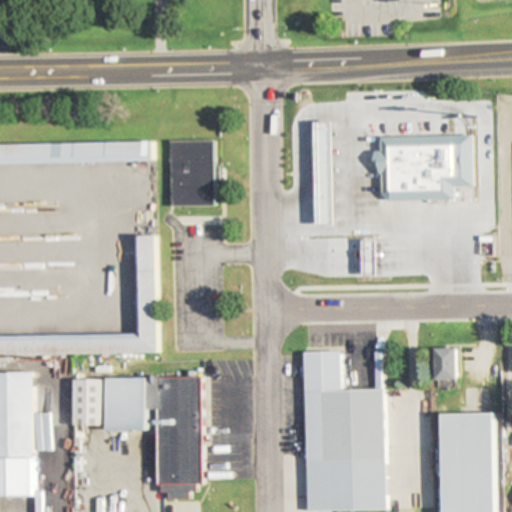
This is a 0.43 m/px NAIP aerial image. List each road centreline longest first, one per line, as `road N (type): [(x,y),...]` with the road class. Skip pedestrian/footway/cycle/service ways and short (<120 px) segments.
road 1 (secondary): [(0,72),(511,56)]
road 2 (residential): [(269,511),(257,68)]
road 3 (residential): [(511,304),(269,314)]
